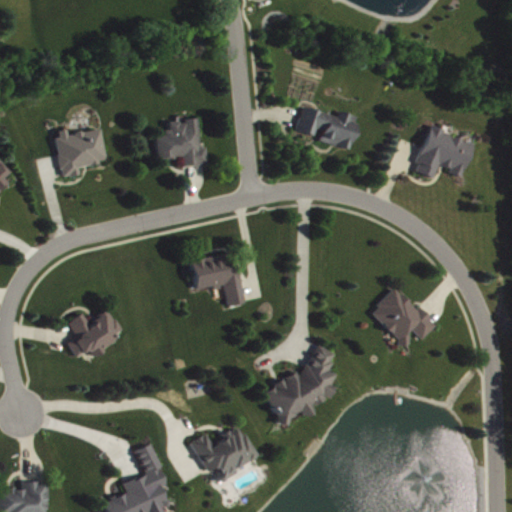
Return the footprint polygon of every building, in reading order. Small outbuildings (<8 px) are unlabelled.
[(298,130),(317,135),(319,129),(325,130),(322,140),(353,149),(363,115),(341,108),(339,114),(305,105),(298,130)] [(202,146),(200,116),(185,117),(185,119),(170,121),(171,132),(157,133),(159,158),(184,156),(185,165),(211,163),(209,145),(202,146)] [(109,161),(103,127),(69,132),(68,128),(56,130),(64,176),(82,173),(80,165),(109,161)] [(435,177),(440,163),(452,167),(450,172),(464,177),(476,144),(462,139),(463,136),(436,127),(433,134),(429,132),(415,170),(435,177)] [(0,184),(6,180),(5,178),(12,172),(0,157),(0,184)] [(192,259),(198,289),(227,284),(230,305),(248,302),(242,264),(234,265),(232,252),(192,259)] [(423,339),(439,322),(421,305),(418,307),(397,287),(372,313),(405,344),(416,332),(423,339)] [(69,321),(78,336),(69,342),(78,357),(92,348),(95,353),(126,334),(111,309),(90,321),(84,312),(69,321)] [(265,392),(280,416),(278,419),(287,425),(292,417),(300,411),(309,417),(317,404),(331,395),(335,388),(332,383),(338,373),(328,368),(337,354),(319,344),(303,374),(296,370),(276,383),(274,387),(265,392)] [(192,441),(208,471),(214,467),(220,478),(261,456),(248,432),(242,435),(238,426),(222,435),(223,439),(214,444),(208,433),(192,441)] [(104,501),(108,511),(163,511),(162,507),(169,504),(162,485),(168,482),(153,443),(136,449),(146,474),(124,482),(127,492),(104,501)] [(48,511),(47,480),(24,481),(24,487),(0,488),(0,511),(48,511)]
